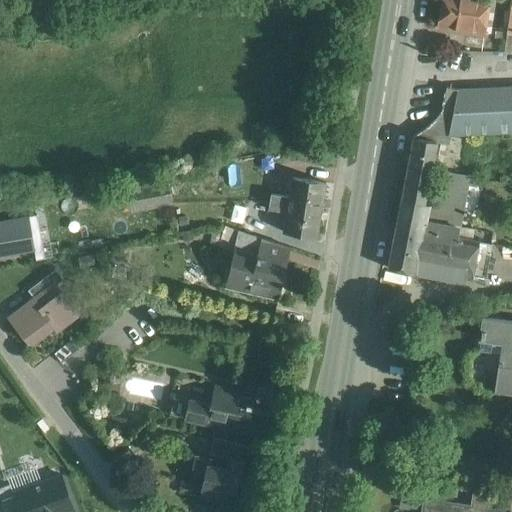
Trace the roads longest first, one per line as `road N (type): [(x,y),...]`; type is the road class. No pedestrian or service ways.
road 1 (tertiary): [(309,511),(401,0)]
road 2 (residential): [(0,333),(135,511)]
